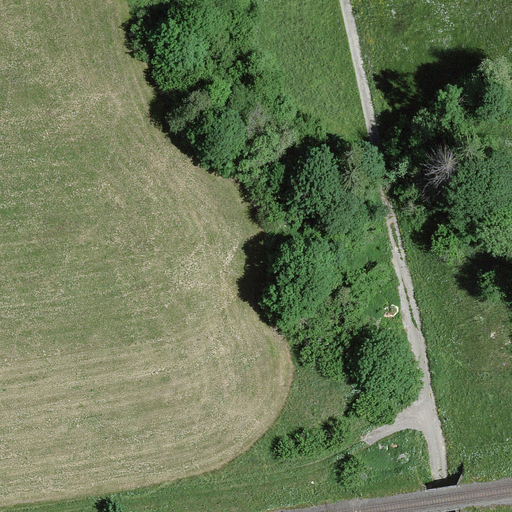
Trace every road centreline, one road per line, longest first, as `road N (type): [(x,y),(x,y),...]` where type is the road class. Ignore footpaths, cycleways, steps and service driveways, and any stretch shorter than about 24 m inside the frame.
road 1 (unclassified): [(444,511),(345,0)]
road 2 (track): [(36,511),(295,472),(430,416)]
